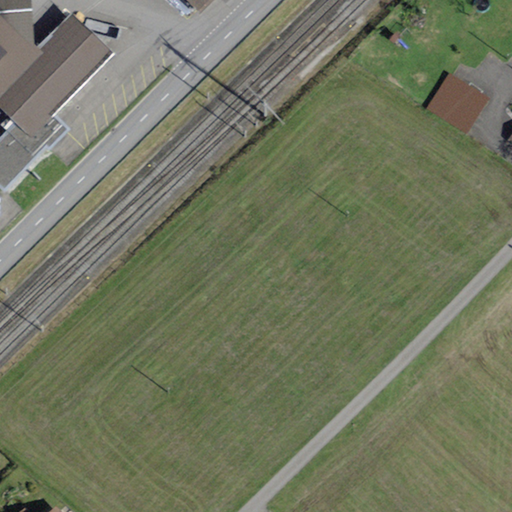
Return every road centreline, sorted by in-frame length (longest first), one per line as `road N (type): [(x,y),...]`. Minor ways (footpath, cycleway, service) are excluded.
road 1 (residential): [(511,247),(247,511)]
road 2 (tertiary): [(0,255),(258,0)]
